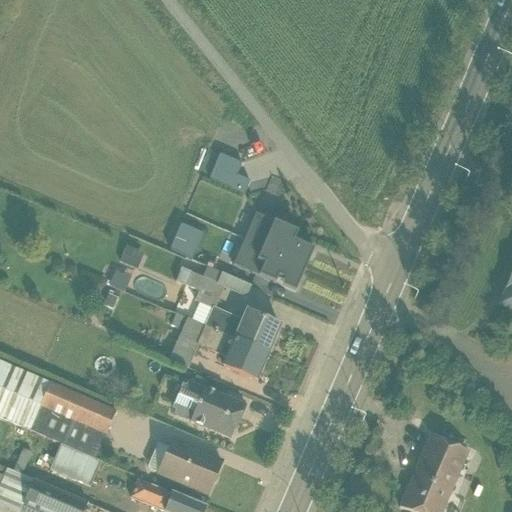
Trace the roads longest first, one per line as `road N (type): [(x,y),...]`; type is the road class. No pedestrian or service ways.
road 1 (unclassified): [(164,0),(388,282)]
road 2 (primary): [(388,282),(511,0)]
road 3 (primary): [(291,511),(388,282)]
